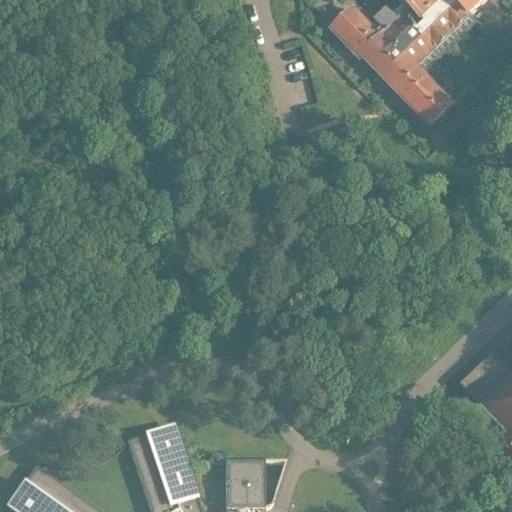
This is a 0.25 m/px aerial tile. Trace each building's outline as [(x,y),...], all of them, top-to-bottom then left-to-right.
[(397,0),(397,1),(401,5),(387,18),(384,15),(375,23),(379,27),(371,34),(351,13),(330,33),(358,62),(361,60),(428,129),(450,108),(420,76),(472,26),(467,20),(487,0),(397,0)] [(263,75),(259,59),(233,66),(237,83),(263,75)] [(268,92),(263,75),(237,83),(242,100),(268,92)] [(247,116),(273,109),(268,92),(242,100),(247,116)] [(278,126),(273,109),(247,116),(252,133),(278,126)] [(283,143),(278,126),(252,133),(257,150),(283,143)] [(287,159),(283,143),(257,150),(262,167),(287,159)] [(511,379),(491,357),(459,388),(511,444),(505,450),(511,457),(511,379)] [(265,511),(267,511),(268,510),(269,509),(270,507),(271,505),(271,504),(283,465),(222,466),(222,469),(223,511),(197,511),(181,464),(169,430),(151,436),(143,439),(143,438),(124,445),(146,511),(92,511),(33,470),(22,486),(17,492),(6,508),(10,511),(265,511)]
